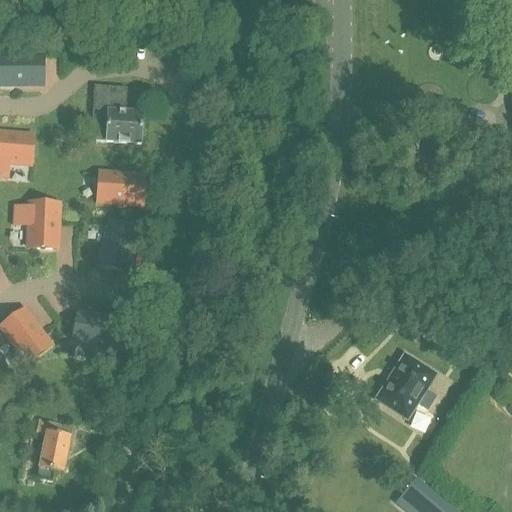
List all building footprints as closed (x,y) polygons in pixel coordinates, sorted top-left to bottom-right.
[(0,58),(0,87),(42,87),(42,58),(0,58)] [(98,88),(94,143),(115,144),(141,146),(143,114),(124,113),(126,90),(98,88)] [(0,135),(0,178),(7,179),(8,165),(30,167),(33,138),(32,138),(0,135)] [(99,175),(97,204),(142,207),(144,178),(99,175)] [(15,209),(14,227),(29,227),(28,250),(56,251),(58,207),(30,205),(30,210),(15,209)] [(109,225),(99,268),(127,275),(137,232),(109,225)] [(24,312),(1,329),(27,365),(50,348),(24,312)] [(78,315),(72,343),(115,352),(121,324),(78,315)] [(407,420),(416,406),(427,412),(435,399),(425,392),(434,378),(435,377),(404,357),(376,402),(406,421),(407,420)] [(38,422),(35,436),(45,437),(37,482),(52,485),(54,475),(63,476),(70,438),(56,436),(57,426),(38,422)] [(450,511),(415,482),(397,503),(406,511),(450,511)] [(66,501),(65,488),(50,489),(51,503),(66,501)]
